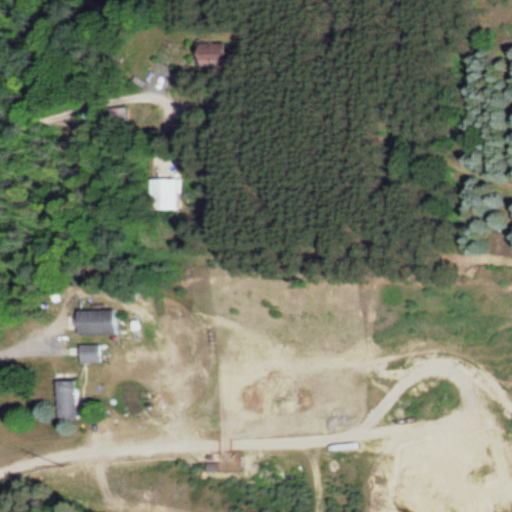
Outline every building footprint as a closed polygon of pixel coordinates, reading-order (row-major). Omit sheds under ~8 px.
[(205,69),(228,69),(228,44),(205,44),(205,69)] [(112,107),(112,124),(131,124),(131,107),(112,107)] [(153,178),(153,209),(176,209),(176,178),(153,178)] [(85,311),(85,334),(122,334),(122,311),(85,311)] [(125,351),(134,351),(134,313),(125,313),(125,351)] [(83,345),(83,363),(103,363),(103,345),(83,345)] [(63,382),(63,419),(84,419),(84,382),(63,382)]
